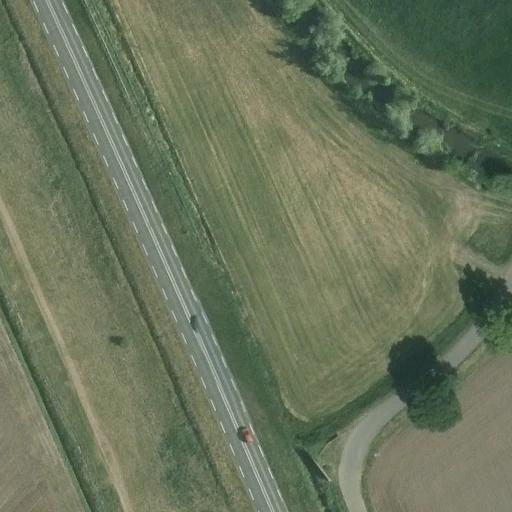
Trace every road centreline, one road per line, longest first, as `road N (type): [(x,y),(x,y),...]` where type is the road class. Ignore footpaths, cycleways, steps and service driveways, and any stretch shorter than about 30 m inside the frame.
road 1 (primary): [(268,511),(42,0)]
road 2 (unclassified): [(356,511),(348,470),(360,435),(474,339),(511,283)]
